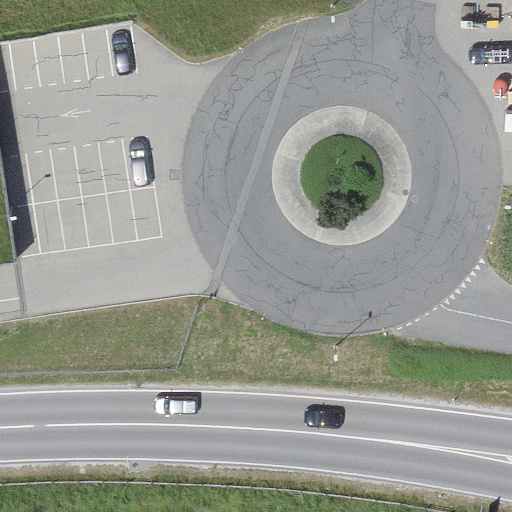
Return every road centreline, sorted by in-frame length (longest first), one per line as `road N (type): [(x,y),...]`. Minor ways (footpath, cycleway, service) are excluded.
road 1 (residential): [(380,62),(343,55),(307,61),(259,90),(227,157),(228,194),(241,229),(294,277),(364,286),(427,252),(454,206),(459,171)]
road 2 (secondary): [(0,426),(274,428)]
road 3 (secondary): [(274,428),(511,479)]
road 4 (secondary): [(511,443),(274,428)]
road 5 (residential): [(459,171),(437,104),(412,78),(380,62)]
